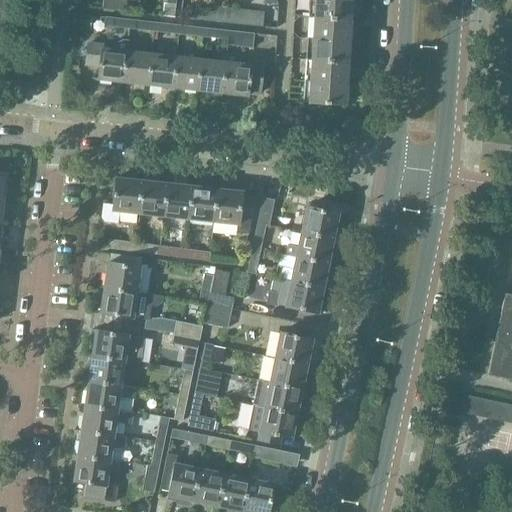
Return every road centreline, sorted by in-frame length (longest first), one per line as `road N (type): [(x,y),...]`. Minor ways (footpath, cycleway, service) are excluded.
road 1 (tertiary): [(395,167),(323,511)]
road 2 (tertiary): [(372,511),(440,173)]
road 3 (residential): [(395,167),(55,128)]
road 4 (residential): [(28,367),(55,128)]
road 5 (tertiary): [(440,173),(454,0)]
road 6 (tertiary): [(406,0),(395,167)]
road 7 (residential): [(14,505),(28,367)]
